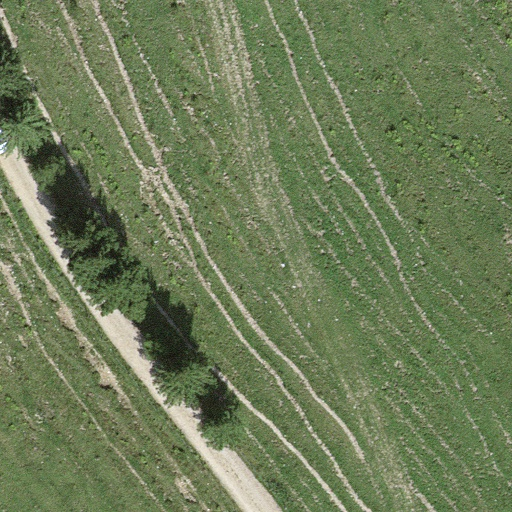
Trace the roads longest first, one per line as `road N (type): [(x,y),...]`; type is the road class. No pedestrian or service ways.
road 1 (track): [(419,511),(255,145),(211,0)]
road 2 (track): [(251,511),(52,221),(0,117)]
